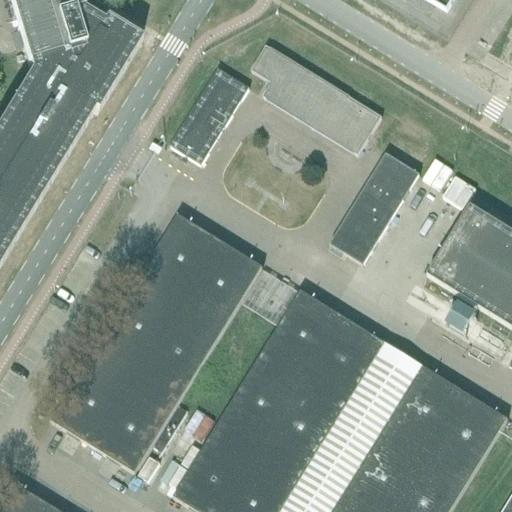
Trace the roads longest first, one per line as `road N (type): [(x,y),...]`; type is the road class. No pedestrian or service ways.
road 1 (unclassified): [(0,325),(201,0)]
road 2 (unclassified): [(315,0),(511,120)]
